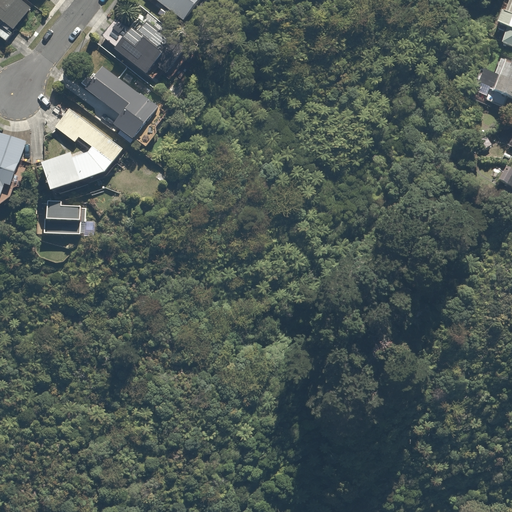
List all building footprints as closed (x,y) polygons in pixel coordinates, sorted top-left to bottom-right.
[(0,0),(0,20),(12,29),(28,6),(20,0),(0,0)] [(156,0),(180,19),(195,0),(156,0)] [(511,0),(497,0),(492,20),(504,23),(499,43),(511,46),(511,0)] [(128,27),(112,49),(144,73),(160,51),(128,27)] [(494,74),(478,69),(470,95),(485,99),(487,92),(511,99),(511,62),(499,58),(494,74)] [(100,64),(83,86),(116,111),(108,122),(126,136),(151,103),(100,64)] [(79,138),(89,147),(88,152),(70,158),(69,154),(38,164),(47,190),(50,189),(51,194),(102,178),(125,151),(72,106),(56,125),(75,142),(79,138)] [(9,185),(25,141),(0,131),(0,192),(3,183),(9,185)] [(511,188),(511,169),(506,166),(497,180),(511,190),(511,188)] [(78,236),(79,222),(80,206),(61,205),(61,200),(45,199),(44,219),(43,233),(78,236)]
